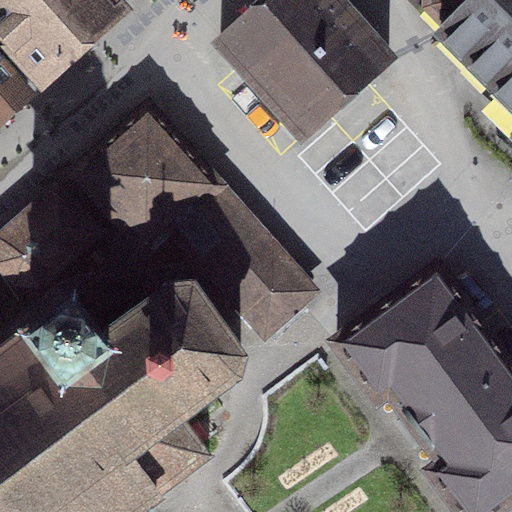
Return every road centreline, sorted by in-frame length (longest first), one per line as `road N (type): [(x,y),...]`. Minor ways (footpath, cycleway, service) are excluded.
road 1 (residential): [(484,170),(339,280),(129,41)]
road 2 (residential): [(339,0),(484,170)]
road 3 (residential): [(129,41),(0,156)]
